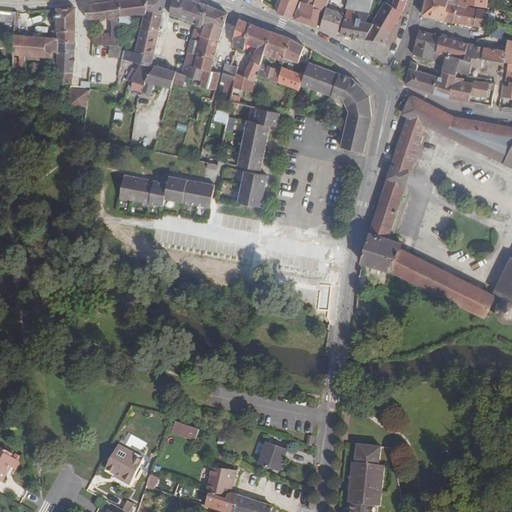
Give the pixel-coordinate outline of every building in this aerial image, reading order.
[(147,1),(147,0),(133,0),(120,2),(121,18),(120,30),(129,31),(130,24),(131,24),(133,16),(144,16),(146,16),(147,10),(149,2),(147,1)] [(147,10),(164,13),(166,1),(165,0),(147,0),(147,1),(149,2),(147,10)] [(203,24),(208,6),(189,0),(173,0),(170,16),(197,23),(196,26),(204,28),(205,25),(203,24)] [(281,0),(277,13),(291,18),(297,0),(281,0)] [(314,0),(301,0),(295,19),(317,27),(319,10),(312,8),(314,0)] [(324,12),(326,7),(327,0),(314,0),(312,8),(319,10),(324,12)] [(365,38),(373,23),(367,22),(365,22),(372,0),(371,0),(346,0),(345,9),(346,9),(340,34),(365,38)] [(377,14),(395,24),(402,10),(406,0),(392,0),(390,5),(384,2),(377,14)] [(456,5),(457,0),(425,0),(422,16),(442,21),(446,3),(456,5)] [(121,18),(120,2),(86,6),(86,19),(91,21),(95,21),(109,19),(110,23),(113,22),(113,19),(121,18)] [(453,22),(456,5),(446,3),(442,21),(452,23),(453,22)] [(475,9),(475,6),(467,4),(466,7),(456,5),(453,22),(471,26),(475,9)] [(201,36),(220,41),(227,14),(208,6),(203,24),(205,25),(204,28),(202,33),(201,36)] [(326,7),(324,12),(320,28),(338,33),(343,13),(326,7)] [(58,32),(76,32),(75,8),(57,9),(57,10),(58,32)] [(486,21),(487,11),(488,11),(487,11),(475,9),(471,26),(484,28),(486,21)] [(146,16),(144,16),(136,53),(154,56),(164,13),(147,10),(146,16)] [(0,11),(0,24),(15,26),(16,13),(0,11)] [(383,43),(395,24),(377,14),(373,23),(365,38),(378,41),(383,43)] [(120,30),(121,18),(113,19),(113,22),(112,35),(119,36),(120,30)] [(245,45),(250,25),(239,20),(233,38),(235,48),(244,50),(245,45)] [(257,75),(261,64),(264,54),(272,32),(250,25),(245,45),(259,49),(245,70),(244,76),(248,77),(247,79),(255,82),(257,75)] [(201,36),(202,33),(195,30),(194,30),(192,35),(193,36),(201,38),(201,36)] [(434,52),(438,36),(418,31),(411,55),(437,62),(437,60),(439,54),(434,52)] [(59,43),(58,39),(53,39),(19,36),(19,32),(15,32),(14,56),(26,56),(52,59),(53,53),(58,54),(59,43)] [(76,44),(76,32),(58,32),(58,39),(59,43),(76,44)] [(287,49),(291,40),(287,38),(272,32),(264,54),(283,62),(285,58),(287,49)] [(118,47),(119,36),(112,35),(94,33),(93,45),(110,46),(118,47)] [(220,41),(201,36),(201,38),(200,43),(197,55),(214,60),(220,41)] [(464,56),(466,44),(438,36),(434,52),(439,54),(445,55),(446,54),(464,56)] [(510,64),(511,63),(511,40),(506,39),(505,43),(502,62),(510,64)] [(200,43),(192,40),(191,40),(188,52),(197,55),(200,43)] [(287,49),(285,58),(299,63),(304,47),(291,40),(287,49)] [(73,74),(76,44),(59,43),(58,54),(57,74),(73,74)] [(502,62),(505,43),(501,43),(500,50),(482,48),(474,46),(466,44),(464,56),(481,59),(502,62)] [(118,47),(110,46),(108,57),(119,58),(121,47),(118,47)] [(146,81),(156,66),(152,65),(154,56),(136,53),(123,51),(122,60),(141,64),(131,82),(140,84),(145,85),(146,81)] [(193,67),(197,55),(188,52),(184,65),(193,67)] [(481,59),(464,56),(446,54),(445,55),(439,54),(437,60),(445,62),(442,72),(455,75),(456,71),(468,73),(469,66),(480,68),(481,59)] [(211,72),(214,60),(197,55),(193,67),(205,70),(202,82),(200,88),(215,91),(219,75),(211,72)] [(25,73),(26,56),(14,56),(13,72),(25,73)] [(229,76),(231,66),(232,62),(226,61),(223,74),(229,76)] [(432,93),(437,78),(415,71),(416,66),(415,65),(410,62),(404,83),(404,85),(432,93)] [(278,79),(281,71),(261,64),(257,75),(278,83),(279,79),(278,79)] [(332,97),(340,75),(310,64),(302,86),(332,97)] [(181,75),(202,82),(205,70),(193,67),(184,65),(181,75)] [(161,86),(166,69),(156,66),(146,81),(145,85),(140,84),(139,88),(144,90),(143,90),(146,91),(146,93),(156,96),(158,91),(154,89),(155,84),(161,86)] [(235,77),(236,74),(238,68),(231,66),(229,76),(235,77)] [(166,69),(161,86),(165,87),(172,87),(176,73),(176,71),(166,69)] [(279,79),(278,83),(296,90),(299,90),(304,77),(282,69),(281,71),(278,79),(279,79)] [(72,85),(73,74),(57,74),(56,84),(72,85)] [(232,96),(235,77),(229,76),(223,74),(221,83),(225,84),(223,94),(232,96)] [(248,77),(244,76),(236,74),(235,77),(232,96),(250,99),(252,100),(255,82),(247,79),(248,77)] [(336,98),(343,77),(340,75),(332,97),(336,98)] [(450,99),(454,81),(454,79),(441,75),(440,78),(437,78),(432,93),(450,99)] [(343,77),(336,98),(344,101),(350,113),(342,148),(362,153),(372,116),(368,96),(353,80),(343,77)] [(469,96),(472,84),(462,82),(454,81),(450,99),(467,102),(469,96)] [(472,84),(469,96),(485,98),(487,83),(475,81),(472,84)] [(511,97),(511,82),(508,82),(507,81),(507,84),(501,84),(500,95),(511,97)] [(69,104),(68,106),(87,109),(89,92),(70,90),(69,104)] [(511,128),(453,118),(411,97),(403,115),(408,117),(391,167),(409,173),(425,125),(500,161),(511,167),(511,128)] [(193,110),(199,111),(200,111),(201,107),(201,104),(195,103),(193,110)] [(246,169),(261,171),(270,126),(277,128),(280,113),(258,109),(255,123),(248,122),(238,167),(246,169)] [(179,123),(178,129),(187,131),(189,125),(179,123)] [(73,125),(70,137),(82,139),(84,127),(73,125)] [(409,173),(391,167),(388,177),(405,186),(409,173)] [(260,175),(245,172),(238,204),(261,208),(268,177),(260,175)] [(211,207),(215,184),(170,175),(168,182),(124,174),(120,198),(164,206),(165,199),(211,207)] [(386,239),(405,186),(388,177),(371,229),(360,263),(391,272),(391,271),(400,249),(401,243),(400,243),(386,239)] [(494,296),(400,249),(391,271),(483,317),(484,317),(494,296)] [(511,258),(510,257),(493,292),(507,298),(511,300),(511,258)] [(217,288),(219,279),(203,276),(202,285),(217,288)] [(511,300),(507,298),(504,299),(502,300),(499,303),(497,307),(496,310),(497,314),(499,318),(502,321),(505,322),(509,322),(511,321),(511,300)] [(194,441),(198,431),(175,423),(172,434),(194,441)] [(144,452),(148,442),(130,435),(127,445),(144,452)] [(114,444),(112,447),(128,456),(130,453),(114,444)] [(278,472),(285,451),(267,444),(259,466),(278,472)] [(378,448),(353,445),(351,463),(348,463),(342,503),(346,503),(345,511),(372,511),(373,508),(375,508),(381,467),(375,467),(378,448)] [(130,453),(128,456),(112,447),(101,468),(111,474),(112,471),(119,474),(116,479),(125,484),(140,458),(130,453)] [(13,469),(17,461),(8,456),(10,453),(0,448),(0,480),(4,472),(3,472),(6,466),(13,469)] [(270,511),(272,508),(230,494),(236,472),(211,470),(206,493),(213,496),(209,509),(218,511),(270,511)] [(111,474),(110,476),(116,479),(119,474),(112,471),(111,474)] [(152,476),(148,485),(154,488),(159,479),(152,476)] [(170,493),(172,484),(160,480),(157,489),(170,493)] [(128,499),(124,510),(129,511),(132,511),(136,503),(128,499)]
